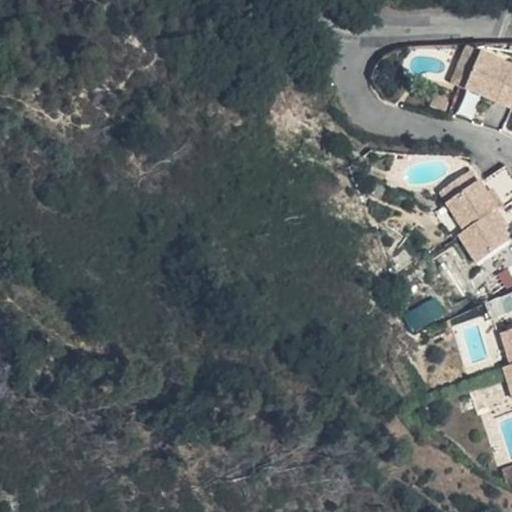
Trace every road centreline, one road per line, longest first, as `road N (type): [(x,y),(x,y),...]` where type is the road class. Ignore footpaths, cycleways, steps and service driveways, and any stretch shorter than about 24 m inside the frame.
road 1 (residential): [(391,28),(349,41),(335,68),(358,110),(511,150)]
road 2 (residential): [(511,25),(391,28)]
